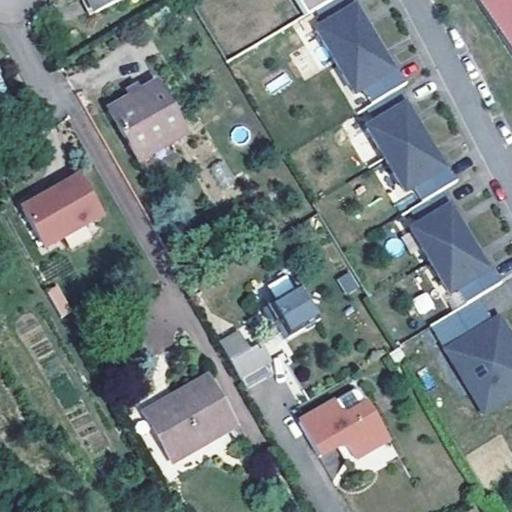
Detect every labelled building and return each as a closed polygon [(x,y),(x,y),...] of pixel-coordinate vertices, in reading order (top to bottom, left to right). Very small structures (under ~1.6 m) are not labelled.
[(124,0),(86,0),(94,15),(124,0)] [(298,0),(308,17),(314,13),(336,0),(298,0)] [(353,0),(336,0),(314,13),(323,28),(314,33),(333,66),(373,42),(365,29),(356,14),(360,11),(353,0)] [(511,0),(470,0),(511,60),(511,0)] [(360,11),(356,14),(365,29),(369,26),(360,11)] [(373,42),(333,66),(352,98),(360,93),(370,108),(399,90),(405,87),(394,68),(390,71),(381,55),(373,42)] [(385,53),(381,55),(390,71),(394,68),(385,53)] [(164,136),(168,143),(186,132),(155,81),(140,90),(127,98),(107,109),(134,153),(164,136)] [(127,98),(140,90),(136,84),(124,92),(127,98)] [(363,132),(383,164),(423,140),(415,126),(406,111),(410,109),(399,90),(370,108),(363,112),(372,126),(363,132)] [(410,109),(406,111),(415,126),(419,124),(410,109)] [(138,160),(168,143),(164,136),(134,153),(138,160)] [(431,153),(423,140),(383,164),(402,196),(410,191),(420,206),(442,193),(455,185),(444,166),(440,169),(431,153)] [(435,151),(431,153),(440,169),(444,166),(435,151)] [(224,160),(210,167),(221,188),(234,182),(224,160)] [(58,200),(28,218),(46,249),(100,218),(77,178),(54,192),(58,200)] [(58,200),(54,192),(23,210),(28,218),(58,200)] [(420,206),(407,214),(416,229),(407,233),(426,266),(465,243),(457,229),(448,214),(453,212),(442,193),(420,206)] [(453,212),(448,214),(457,229),(462,227),(453,212)] [(465,243),(426,266),(445,298),(454,293),(463,308),(473,303),(498,288),(487,269),(482,272),(473,256),(465,243)] [(478,253),(473,256),(482,272),(487,269),(478,253)] [(336,278),(344,295),(357,289),(349,271),(336,278)] [(273,297),(293,287),(287,274),(267,284),(273,297)] [(57,284),(46,289),(61,316),(71,310),(57,284)] [(321,323),(301,289),(264,311),(273,326),(277,324),(288,342),(321,323)] [(412,298),(420,315),(434,308),(426,291),(412,298)] [(433,326),(425,330),(441,356),(447,352),(466,382),(459,386),(478,419),(511,398),(511,354),(509,357),(504,348),(507,346),(494,323),(488,327),(473,303),(463,308),(433,326)] [(240,335),(220,347),(247,393),(274,378),(256,349),(250,352),(240,335)] [(208,385),(205,380),(169,399),(168,396),(131,417),(144,440),(153,435),(142,415),(161,404),(165,411),(208,385)] [(153,435),(169,464),(202,445),(201,443),(231,425),(208,385),(165,411),(161,404),(142,415),(153,435)] [(348,451),(355,461),(391,441),(369,404),(360,390),(333,406),(309,421),(316,433),(307,440),(319,461),(337,451),(348,451)] [(234,430),(231,425),(201,443),(202,445),(169,464),(176,476),(212,456),(206,446),(234,430)] [(347,466),(355,461),(348,451),(337,451),(347,466)]
